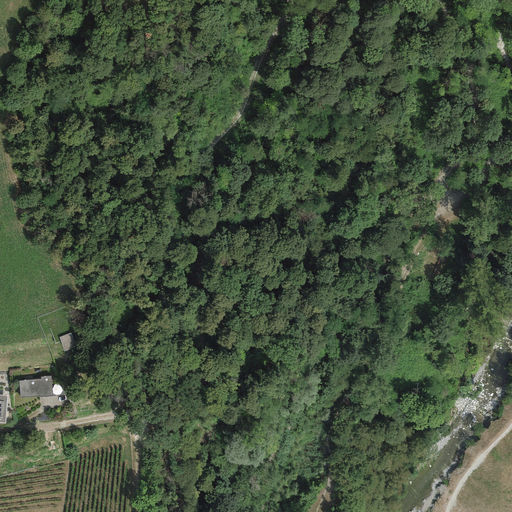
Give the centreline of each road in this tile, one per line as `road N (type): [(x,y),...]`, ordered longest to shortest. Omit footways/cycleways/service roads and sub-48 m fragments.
road 1 (track): [(175,417),(204,366),(195,292),(208,206),(200,158),(240,111),(263,44),(291,0)]
road 2 (track): [(437,0),(465,43),(473,96),(442,195)]
road 3 (track): [(442,195),(352,367)]
